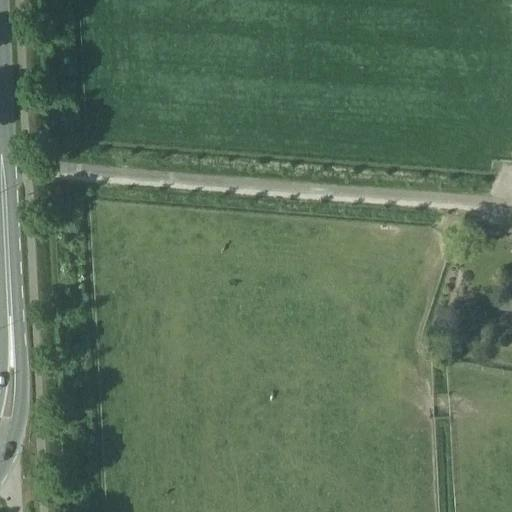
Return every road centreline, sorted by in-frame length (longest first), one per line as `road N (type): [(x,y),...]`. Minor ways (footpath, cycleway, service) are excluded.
road 1 (secondary): [(9,306),(0,121)]
road 2 (secondary): [(4,464),(23,394),(9,306)]
